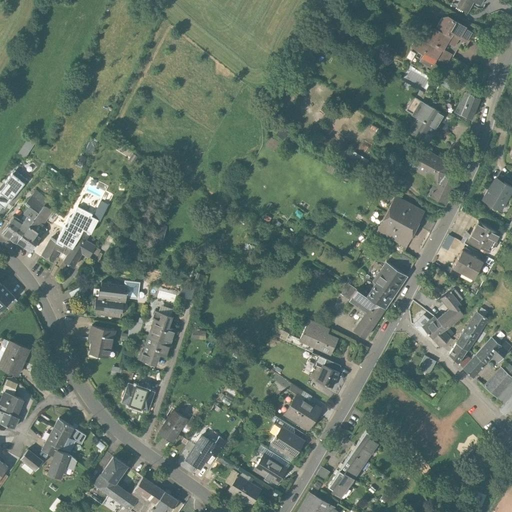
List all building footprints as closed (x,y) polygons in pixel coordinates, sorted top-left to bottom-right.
[(482,0),(455,0),(453,5),(465,12),(472,0),(480,4),(482,0)] [(457,38),(466,43),(472,32),(466,29),(467,27),(447,16),(441,17),(435,28),(450,36),(451,34),(457,38)] [(454,44),(457,38),(451,34),(450,36),(435,28),(434,27),(428,28),(423,37),(433,43),(442,48),(447,40),(454,44)] [(433,43),(423,37),(421,36),(417,37),(411,47),(419,52),(418,54),(422,57),(420,60),(430,66),(436,56),(446,62),(451,54),(442,48),(433,43)] [(443,78),(439,84),(448,89),(452,83),(443,78)] [(293,83),(282,97),(290,104),(301,89),(293,83)] [(471,88),(469,94),(480,98),(482,92),(471,88)] [(419,91),(415,98),(425,104),(429,97),(419,91)] [(469,94),(465,93),(455,113),(472,121),(481,99),(480,98),(469,94)] [(415,98),(414,97),(406,110),(415,115),(405,131),(426,143),(443,115),(425,104),(415,98)] [(16,152),(23,157),(32,143),(25,138),(16,152)] [(424,149),(413,144),(403,164),(436,180),(440,182),(443,174),(448,164),(424,149)] [(362,157),(345,148),(340,158),(357,166),(362,157)] [(457,181),(443,174),(440,182),(436,180),(428,197),(446,206),(457,181)] [(23,184),(11,175),(4,184),(5,185),(0,190),(0,212),(0,213),(23,184)] [(511,187),(511,185),(497,176),(484,199),(500,208),(511,187)] [(24,206),(28,209),(37,215),(42,206),(47,200),(35,191),(24,206)] [(423,211),(395,196),(376,230),(405,245),(416,225),(421,215),(423,211)] [(97,220),(105,208),(97,203),(90,215),(97,220)] [(37,215),(32,220),(42,227),(52,213),(42,206),(37,215)] [(19,222),(13,218),(2,233),(17,243),(32,220),(37,215),(28,209),(19,222)] [(434,222),(421,215),(416,225),(428,232),(434,222)] [(79,217),(77,222),(79,224),(78,227),(83,229),(79,237),(86,241),(94,225),(79,217)] [(77,222),(68,218),(55,243),(62,246),(62,245),(72,250),(79,237),(83,229),(78,227),(79,224),(77,222)] [(509,224),(506,222),(503,227),(511,231),(511,228),(511,219),(509,224)] [(32,220),(17,243),(29,252),(39,239),(35,237),(42,227),(32,220)] [(499,230),(478,220),(469,239),(487,249),(489,249),(499,230)] [(463,236),(460,242),(465,244),(485,254),(487,249),(469,239),(463,236)] [(79,237),(72,250),(62,264),(73,270),(81,256),(88,260),(95,247),(86,241),(79,237)] [(448,251),(458,256),(461,251),(465,244),(460,242),(455,239),(448,251)] [(62,246),(55,243),(50,240),(45,250),(57,257),(59,254),(62,255),(65,249),(61,247),(62,246)] [(57,257),(45,250),(41,258),(53,265),(57,257)] [(482,262),(461,251),(458,256),(452,266),(474,278),(482,262)] [(411,259),(402,254),(399,261),(408,265),(411,259)] [(373,282),(375,283),(395,295),(407,276),(386,262),(373,282)] [(152,271),(145,270),(143,277),(150,279),(152,271)] [(205,276),(196,274),(191,290),(194,291),(191,300),(198,302),(205,276)] [(395,295),(375,283),(366,298),(373,302),(372,303),(378,306),(378,305),(386,310),(395,295)] [(98,291),(97,300),(108,301),(111,302),(112,285),(101,284),(100,291),(98,291)] [(122,303),(125,303),(126,292),(124,291),(124,286),(112,285),(111,302),(122,303)] [(14,299),(1,287),(0,288),(0,287),(0,312),(6,307),(14,299)] [(191,290),(182,287),(179,296),(191,300),(194,291),(191,290)] [(461,298),(453,288),(440,299),(449,310),(450,312),(456,306),(460,304),(457,301),(461,298)] [(79,289),(69,294),(71,298),(81,293),(79,289)] [(349,303),(365,313),(372,303),(373,302),(366,298),(357,292),(349,303)] [(17,303),(14,299),(6,307),(9,311),(17,303)] [(97,300),(95,300),(94,312),(96,312),(95,316),(106,317),(108,301),(97,300)] [(121,315),(122,303),(111,302),(108,301),(106,317),(119,319),(119,315),(121,315)] [(365,340),(384,311),(378,306),(372,303),(365,313),(353,332),(365,340)] [(450,312),(449,310),(436,321),(446,332),(464,316),(463,315),(456,306),(450,312)] [(159,307),(157,314),(169,318),(171,311),(159,307)] [(486,318),(477,312),(466,327),(476,333),(486,318)] [(150,336),(172,344),(176,331),(170,328),(173,319),(169,318),(157,314),(154,313),(151,323),(154,324),(150,336)] [(436,321),(433,317),(423,327),(429,334),(441,347),(451,338),(446,332),(436,321)] [(330,330),(309,321),(300,341),(330,354),(336,340),(327,336),(330,330)] [(128,335),(127,338),(137,341),(141,326),(130,323),(128,335)] [(106,358),(112,332),(90,327),(88,339),(87,342),(91,342),(89,354),(106,358)] [(429,334),(423,327),(418,330),(425,337),(429,334)] [(476,333),(466,327),(455,344),(465,351),(476,333)] [(205,334),(192,333),(191,339),(204,341),(205,334)] [(502,342),(494,335),(464,368),(475,378),(492,358),(497,361),(505,351),(510,346),(503,340),(502,342)] [(166,359),(172,344),(150,336),(141,361),(157,366),(160,357),(166,359)] [(29,350),(8,342),(0,360),(0,368),(18,376),(29,350)] [(465,351),(455,344),(449,354),(459,361),(465,351)] [(437,362),(424,356),(418,369),(431,375),(437,362)] [(326,362),(324,367),(338,373),(341,368),(326,362)] [(511,366),(508,364),(503,370),(511,378),(511,377),(511,366)] [(499,366),(482,384),(502,403),(511,393),(511,377),(511,378),(503,370),(499,366)] [(118,377),(120,369),(112,367),(110,376),(118,377)] [(338,373),(324,367),(317,382),(332,388),(338,373)] [(130,382),(133,374),(121,370),(118,377),(118,378),(130,382)] [(4,387),(14,391),(17,385),(7,381),(4,387)] [(154,393),(128,385),(122,403),(148,412),(154,393)] [(288,392),(295,396),(307,403),(311,397),(292,386),(288,392)] [(4,393),(13,397),(15,392),(14,391),(4,387),(2,392),(4,393)] [(0,411),(18,417),(24,403),(13,397),(4,393),(0,402),(0,411)] [(307,403),(295,396),(283,416),(308,432),(321,411),(307,403)] [(18,417),(0,411),(0,422),(16,429),(20,418),(18,417)] [(172,442),(185,423),(175,416),(162,435),(172,442)] [(271,423),(279,429),(289,435),(290,427),(274,417),(271,423)] [(57,448),(55,452),(62,454),(69,438),(73,429),(58,420),(53,430),(64,435),(57,448)] [(85,436),(73,429),(69,438),(62,454),(68,455),(75,441),(81,445),(85,436)] [(289,435),(279,429),(269,446),(271,447),(291,459),(301,442),(289,435)] [(64,435),(53,430),(46,443),(57,448),(64,435)] [(371,435),(367,431),(350,455),(363,465),(377,445),(369,439),(371,435)] [(210,453),(215,446),(200,436),(186,459),(201,468),(210,453)] [(215,446),(210,453),(217,457),(225,443),(219,439),(215,446)] [(57,448),(46,443),(41,452),(50,457),(51,455),(53,456),(55,452),(57,448)] [(258,452),(263,456),(284,469),(288,463),(268,451),(261,447),(258,452)] [(271,447),(268,451),(288,463),(291,459),(271,447)] [(42,461),(28,450),(21,459),(35,470),(42,461)] [(53,456),(46,474),(61,480),(68,455),(62,454),(55,452),(53,456)] [(363,465),(350,455),(340,471),(353,480),(363,465)] [(284,469),(263,456),(253,471),(274,485),(284,469)] [(113,457),(101,474),(115,485),(128,468),(113,457)] [(330,471),(321,466),(315,476),(325,481),(330,471)] [(225,483),(231,487),(238,477),(239,475),(233,471),(225,483)] [(340,471),(327,488),(341,497),(353,480),(340,471)] [(0,490),(10,476),(5,473),(0,480),(0,490)] [(164,493),(143,478),(131,495),(115,485),(101,474),(94,484),(111,495),(104,505),(113,511),(150,511),(151,511),(164,493)] [(249,484),(238,477),(231,487),(228,492),(239,499),(249,484)] [(314,482),(309,492),(313,495),(319,485),(314,482)] [(260,491),(249,484),(239,499),(250,506),(260,491)] [(309,492),(308,492),(297,511),(329,511),(332,508),(333,507),(313,495),(309,492)] [(170,511),(177,502),(164,493),(151,511),(152,511),(163,511),(164,511),(170,511)]
